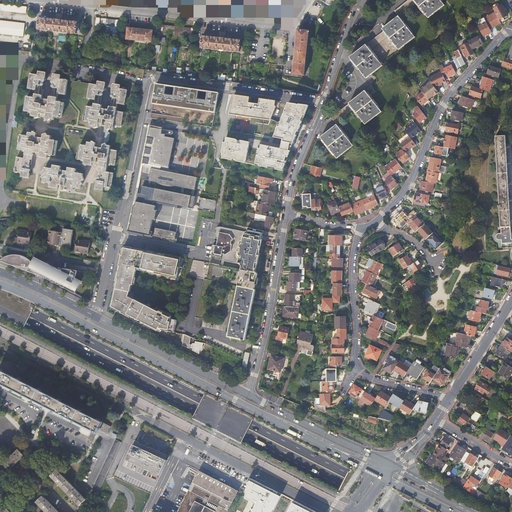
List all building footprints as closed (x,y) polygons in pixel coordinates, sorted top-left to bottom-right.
[(137,0),(266,14),(267,10),(284,12),(285,0),(137,0)] [(428,18),(444,6),(439,0),(407,0),(393,11),(397,16),(381,29),(383,31),(349,58),(366,79),(400,52),(398,51),(414,38),(398,17),(416,3),(428,18)] [(26,7),(0,4),(0,10),(25,13),(26,7)] [(493,10),(495,13),(498,21),(506,17),(504,12),(503,12),(500,6),(493,10)] [(499,23),(498,21),(495,13),(486,17),(488,20),(485,21),(489,29),(499,23)] [(39,19),(38,19),(37,27),(38,27),(38,29),(77,33),(77,31),(78,31),(79,24),(78,24),(78,22),(39,18),(39,19)] [(120,20),(107,19),(107,26),(119,27),(120,20)] [(484,38),(491,34),(489,29),(485,21),(484,19),(479,21),(481,25),(478,27),(484,38)] [(24,23),(0,20),(0,33),(23,36),(24,23)] [(195,28),(162,25),(161,33),(194,37),(195,28)] [(153,30),(128,28),(127,39),(152,41),(153,30)] [(296,51),(307,52),(309,30),(298,29),(298,38),(297,38),(296,40),(296,42),(297,42),(296,51)] [(241,40),(203,36),(203,37),(202,37),(201,45),(202,45),(202,47),(240,51),(240,49),(242,49),(242,42),(241,42),(241,40)] [(479,37),(467,42),(468,43),(471,50),(482,44),(479,37)] [(466,58),(473,54),(471,50),(468,43),(460,47),(466,58)] [(307,52),(296,51),(295,59),(294,60),(294,62),(294,64),(295,64),(293,73),(304,75),(307,52)] [(457,59),(450,63),(451,65),(455,72),(458,71),(457,68),(464,64),(458,51),(454,53),(457,59)] [(110,57),(109,64),(117,65),(118,58),(110,57)] [(511,60),(508,59),(505,58),(502,67),(511,69),(511,60)] [(438,67),(441,72),(443,76),(446,74),(448,77),(455,74),(455,72),(451,65),(444,69),(442,66),(441,66),(440,66),(439,66),(438,67)] [(498,78),(501,70),(489,66),(486,74),(498,78)] [(39,80),(40,81),(42,72),(38,71),(37,75),(30,74),(28,89),(35,90),(34,97),(26,96),(24,111),(31,112),(31,116),(35,117),(35,118),(38,117),(39,116),(46,117),(45,118),(48,121),(49,119),(53,120),(54,116),(61,117),(64,102),(56,101),(57,94),(65,95),(67,80),(60,79),(60,75),(56,74),(55,83),(56,83),(56,86),(55,85),(53,97),(51,96),(49,97),(48,100),(41,98),(43,91),(41,88),(42,86),(41,86),(41,85),(40,85),(40,84),(41,83),(39,83),(39,80)] [(441,72),(427,79),(429,82),(434,87),(445,81),(443,76),(441,72)] [(483,77),(479,89),(483,90),(488,92),(492,80),(483,77)] [(99,90),(100,90),(101,82),(98,81),(97,85),(90,83),(87,98),(94,100),(93,107),(86,106),(83,121),(91,122),(90,126),(94,127),(94,129),(98,127),(98,126),(105,127),(105,129),(107,131),(109,129),(113,130),(113,126),(121,127),(123,112),(116,111),(117,103),(124,105),(127,90),(119,88),(120,85),(116,84),(115,93),(116,93),(115,95),(114,95),(112,106),(110,106),(109,106),(108,110),(101,108),(101,105),(100,104),(98,104),(100,93),(98,92),(99,90)] [(434,96),(438,93),(434,87),(429,82),(420,89),(422,93),(428,100),(434,95),(434,96)] [(165,85),(156,83),(152,103),(214,112),(218,93),(208,91),(206,101),(198,99),(198,98),(197,98),(198,90),(175,86),(174,95),(173,95),(173,96),(164,95),(165,85)] [(354,111),(365,125),(381,112),(369,97),(375,92),(371,86),(331,118),(335,124),(352,111),(354,111)] [(479,99),(483,90),(479,89),(472,87),(469,95),(479,99)] [(423,106),(429,102),(428,100),(422,93),(415,98),(421,106),(422,105),(423,106)] [(250,97),(231,94),(227,116),(270,121),(276,103),(259,100),(258,106),(249,104),(250,97)] [(471,108),(473,100),(462,96),(459,105),(471,108)] [(309,106),(287,104),(272,139),(282,142),(289,144),(293,145),(309,106)] [(419,123),(426,118),(420,110),(413,115),(419,123)] [(462,122),(463,114),(451,111),(450,117),(451,117),(451,120),(462,122)] [(409,136),(410,139),(420,131),(414,123),(404,131),(409,136)] [(457,134),(459,125),(447,123),(446,132),(457,134)] [(336,125),(320,138),(336,159),(353,146),(336,125)] [(135,192),(127,232),(130,233),(136,203),(137,198),(141,174),(148,133),(148,132),(148,131),(149,130),(150,129),(152,128),(153,128),(154,129),(160,129),(160,128),(146,126),(135,192)] [(144,175),(143,181),(148,182),(150,182),(156,183),(158,185),(160,186),(162,187),(165,187),(168,187),(171,187),(173,187),(181,188),(183,189),(191,190),(194,191),(196,178),(160,171),(160,168),(167,169),(168,165),(170,165),(171,159),(169,159),(170,156),(173,156),(174,151),(170,150),(171,147),(175,148),(175,143),(172,142),(172,139),(163,137),(163,135),(167,136),(168,135),(169,135),(170,134),(171,133),(171,131),(160,129),(154,129),(153,128),(152,128),(150,129),(149,130),(148,131),(148,132),(148,133),(141,174),(144,175)] [(28,136),(20,135),(18,150),(25,151),(25,155),(24,155),(24,158),(17,157),(15,167),(14,168),(14,170),(15,170),(14,172),(15,172),(15,173),(18,173),(18,172),(22,173),(21,177),(29,178),(30,169),(28,169),(25,168),(26,166),(28,167),(27,166),(28,165),(28,164),(29,164),(30,164),(30,165),(31,165),(33,152),(40,153),(39,157),(40,157),(40,158),(42,158),(42,157),(43,157),(43,158),(46,159),(46,158),(47,158),(48,154),(55,156),(58,141),(50,140),(51,136),(47,135),(46,133),(43,135),(43,136),(36,135),(36,133),(33,131),(32,133),(28,132),(28,136)] [(501,227),(510,227),(510,221),(510,218),(506,134),(496,135),(499,205),(498,206),(498,207),(500,207),(501,227)] [(411,147),(411,148),(415,145),(410,139),(409,136),(399,144),(403,149),(405,152),(411,147)] [(444,144),(444,148),(448,149),(454,150),(457,138),(446,136),(445,140),(444,140),(444,144)] [(237,141),(225,139),(224,143),(222,143),(220,154),(222,154),(221,160),(231,162),(231,160),(237,161),(236,162),(244,164),(248,143),(239,142),(239,145),(236,144),(237,141)] [(100,163),(97,176),(98,176),(99,175),(99,176),(100,176),(101,177),(100,178),(100,179),(102,179),(102,181),(99,180),(99,181),(97,180),(95,189),(103,190),(104,187),(107,187),(107,188),(110,188),(110,187),(111,188),(113,173),(106,172),(106,171),(107,171),(107,169),(106,169),(107,164),(115,165),(117,150),(110,149),(110,146),(106,145),(106,143),(103,144),(102,146),(95,144),(95,143),(93,141),(91,143),(88,142),(87,146),(80,144),(77,159),(85,160),(84,164),(85,164),(85,165),(87,165),(88,165),(89,165),(88,165),(91,166),(91,165),(92,165),(92,162),(100,163)] [(289,144),(282,142),(280,150),(288,151),(289,144)] [(283,173),(290,152),(288,151),(280,150),(260,146),(259,150),(257,150),(254,166),(258,165),(258,167),(267,169),(268,166),(276,169),(275,171),(283,173)] [(447,157),(448,149),(444,148),(435,146),(434,154),(447,157)] [(396,154),(403,164),(410,158),(406,152),(405,152),(403,149),(396,154)] [(438,172),(441,160),(431,158),(428,170),(438,172)] [(402,167),(396,160),(388,165),(389,166),(385,169),(388,172),(391,175),(402,167)] [(83,184),(82,181),(84,180),(82,175),(83,174),(75,172),(76,168),(68,167),(68,171),(61,170),(61,166),(54,165),(53,169),(46,167),(45,169),(42,173),(44,175),(42,177),(44,179),(43,182),(50,184),(50,187),(54,188),(58,188),(58,185),(65,186),(65,190),(72,191),(73,187),(80,189),(81,185),(83,184)] [(322,168),(312,166),(311,174),(320,177),(322,168)] [(438,172),(428,170),(426,182),(434,184),(435,184),(438,172)] [(383,177),(391,190),(398,184),(391,175),(388,172),(383,177)] [(257,181),(257,183),(261,184),(260,187),(268,189),(269,182),(272,183),(273,179),(258,176),(258,179),(257,181)] [(428,192),(432,192),(434,184),(426,182),(422,181),(420,190),(425,191),(428,192)] [(269,203),(274,205),(275,200),(274,199),(275,192),(254,188),(245,186),(244,186),(243,190),(249,191),(249,192),(264,195),(263,202),(269,203)] [(389,197),(384,186),(376,189),(381,201),(389,197)] [(167,202),(168,192),(149,188),(147,188),(142,187),(139,203),(136,203),(130,233),(130,235),(175,244),(177,233),(155,229),(154,235),(150,234),(155,206),(154,206),(154,204),(154,200),(167,202)] [(154,200),(154,204),(181,209),(181,207),(193,209),(195,197),(193,197),(190,196),(183,195),(182,195),(181,194),(168,192),(167,202),(154,200)] [(429,196),(415,193),(414,202),(422,203),(422,207),(428,208),(429,204),(427,204),(429,196)] [(307,207),(307,208),(312,208),(311,200),(311,194),(302,194),(303,207),(307,207)] [(378,204),(374,195),(362,201),(366,209),(378,204)] [(217,201),(199,198),(196,210),(215,214),(217,201)] [(312,208),(312,210),(321,210),(321,200),(311,200),(312,208)] [(256,214),(268,216),(269,212),(268,211),(269,203),(263,202),(259,201),(257,207),(256,214)] [(327,204),(332,215),(340,211),(338,207),(336,201),(327,204)] [(366,209),(362,201),(351,206),(354,211),(355,214),(366,209)] [(340,211),(342,216),(354,211),(351,206),(350,202),(338,207),(340,211)] [(402,211),(395,218),(403,227),(408,222),(415,216),(416,214),(413,211),(407,216),(402,211)] [(273,222),(274,218),(272,217),(268,216),(256,214),(248,212),(247,216),(255,218),(254,220),(259,221),(259,219),(266,221),(265,227),(270,228),(272,222),(273,222)] [(415,216),(408,222),(416,232),(417,230),(424,224),(425,223),(421,220),(420,221),(415,216)] [(426,240),(432,234),(424,224),(417,230),(426,240)] [(498,240),(501,240),(502,248),(511,247),(511,243),(511,226),(510,227),(501,227),(498,227),(498,230),(501,229),(501,234),(498,234),(497,234),(496,235),(496,236),(496,237),(496,238),(496,239),(497,239),(497,240),(498,240)] [(217,228),(217,229),(220,229),(218,239),(215,239),(211,259),(225,261),(239,264),(242,265),(243,267),(242,270),(257,273),(257,272),(256,272),(263,232),(263,231),(248,228),(248,229),(247,233),(220,227),(217,228)] [(296,229),(294,239),(309,242),(311,236),(307,236),(308,231),(296,229)] [(31,233),(19,230),(17,242),(21,243),(21,242),(30,243),(31,233)] [(47,243),(58,245),(61,232),(50,230),(48,239),(47,239),(47,243)] [(432,234),(426,240),(435,250),(443,243),(433,233),(432,234)] [(340,246),(341,246),(342,236),(329,236),(329,246),(340,246)] [(89,242),(76,240),(74,251),(83,252),(83,253),(87,254),(89,242)] [(384,248),(380,241),(368,249),(372,256),(384,248)] [(393,257),(403,251),(398,243),(389,249),(393,257)] [(330,252),(330,258),(332,258),(339,258),(340,246),(329,246),(327,246),(327,252),(330,252)] [(163,254),(129,247),(127,249),(133,250),(133,251),(152,255),(152,254),(162,256),(163,254)] [(181,263),(182,258),(163,254),(162,256),(152,254),(152,255),(133,251),(133,250),(127,249),(125,250),(124,254),(123,253),(123,254),(121,262),(120,267),(121,267),(119,275),(118,275),(117,278),(116,282),(118,282),(116,289),(130,292),(132,286),(133,286),(137,269),(148,271),(156,273),(155,274),(172,277),(173,277),(178,278),(180,268),(178,268),(179,263),(181,263)] [(299,257),(302,257),(302,249),(293,249),(293,252),(292,252),(292,257),(299,257)] [(48,265),(45,263),(46,262),(35,257),(32,262),(32,261),(31,260),(30,259),(28,258),(27,257),(26,257),(24,256),(23,255),(21,255),(20,255),(18,254),(17,254),(15,254),(14,254),(12,255),(11,255),(9,255),(8,256),(6,256),(5,257),(4,258),(3,259),(1,260),(0,261),(10,265),(34,269),(44,274),(43,277),(44,276),(45,277),(45,278),(75,294),(82,281),(83,276),(84,272),(61,268),(60,271),(51,266),(48,265)] [(407,255),(399,261),(404,269),(410,265),(413,264),(407,255)] [(300,260),(299,260),(299,257),(292,257),(290,257),(290,266),(289,266),(300,266),(299,266),(299,262),(300,261),(300,260)] [(332,267),(342,267),(343,259),(339,258),(332,258),(332,267)] [(367,271),(377,275),(382,264),(376,262),(370,259),(364,270),(367,271)] [(192,260),(188,276),(205,279),(207,280),(210,264),(192,260)] [(413,264),(410,265),(414,272),(422,267),(417,260),(413,264)] [(10,265),(43,277),(44,274),(34,269),(10,265)] [(510,268),(497,265),(496,270),(498,270),(497,274),(508,277),(510,268)] [(257,273),(242,270),(239,286),(256,290),(259,274),(257,273)] [(302,273),(290,273),(289,282),(296,282),(304,282),(304,270),(302,270),(302,273)] [(342,271),(332,271),(332,283),(333,283),(342,284),(342,271)] [(377,275),(367,271),(362,283),(367,285),(371,287),(377,275)] [(507,280),(493,277),(491,286),(503,288),(504,284),(506,284),(507,280)] [(407,282),(405,283),(412,294),(420,288),(413,278),(407,282)] [(193,327),(200,329),(211,281),(207,280),(205,279),(193,327)] [(289,282),(288,282),(287,287),(286,287),(286,291),(296,291),(296,282),(289,282)] [(333,296),(342,296),(342,284),(333,283),(333,296)] [(363,293),(376,299),(380,291),(371,287),(367,285),(363,293)] [(244,340),(245,340),(256,290),(239,286),(228,336),(242,339),(241,341),(244,341),(244,340)] [(494,290),(485,288),(483,297),(492,299),(494,290)] [(130,292),(116,289),(117,290),(116,293),(113,293),(111,303),(110,308),(121,314),(121,313),(130,318),(130,319),(151,329),(151,328),(157,332),(157,331),(161,332),(161,330),(169,332),(174,333),(175,332),(175,331),(177,321),(171,319),(172,317),(159,310),(159,311),(155,309),(154,311),(146,306),(146,305),(132,298),(132,300),(129,298),(130,292),(130,293),(130,292)] [(299,307),(300,307),(301,295),(286,294),(285,307),(299,307)] [(332,299),(322,299),(322,310),(332,311),(332,299)] [(380,305),(370,300),(365,312),(374,316),(375,316),(380,305)] [(481,313),(486,314),(487,310),(489,302),(481,300),(479,307),(478,307),(476,312),(481,313)] [(298,318),(298,314),(299,307),(285,307),(284,316),(298,318)] [(469,320),(479,322),(481,313),(476,312),(472,311),(469,320)] [(370,328),(379,332),(384,320),(375,316),(374,316),(372,319),(371,319),(369,323),(370,324),(369,327),(370,328)] [(346,318),(335,317),(335,329),(337,329),(346,329),(346,318)] [(476,328),(467,325),(466,328),(464,334),(470,336),(474,337),(476,328)] [(282,338),(287,339),(289,328),(280,327),(279,333),(277,333),(276,339),(282,340),(282,338)] [(366,335),(376,340),(380,332),(379,332),(370,328),(366,335)] [(344,339),(344,336),(346,336),(346,329),(337,329),(337,339),(332,339),(332,344),(344,344),(344,339)] [(310,332),(306,331),(305,333),(300,332),(298,342),(299,342),(297,349),(301,350),(301,349),(305,350),(305,349),(308,350),(306,355),(312,356),(314,346),(309,345),(310,343),(311,344),(313,335),(310,335),(310,332)] [(458,346),(467,348),(470,336),(464,334),(461,334),(458,333),(456,345),(458,346)] [(191,337),(185,334),(182,345),(189,349),(189,348),(193,349),(192,350),(199,354),(201,354),(203,343),(196,341),(195,344),(194,344),(193,344),(192,344),(192,345),(189,345),(191,337)] [(502,346),(510,351),(511,352),(511,351),(511,340),(507,337),(502,346)] [(456,345),(448,343),(445,356),(447,356),(455,358),(458,346),(456,345)] [(332,353),(344,353),(344,344),(332,344),(332,353)] [(396,344),(392,350),(395,352),(398,348),(400,349),(403,345),(396,344)] [(510,351),(502,346),(501,345),(496,353),(505,359),(510,351)] [(366,355),(370,357),(370,358),(377,361),(379,356),(381,354),(380,353),(381,351),(373,347),(371,351),(368,349),(366,355)] [(280,372),(283,358),(270,355),(269,359),(270,359),(268,369),(280,372)] [(336,369),(337,369),(337,367),(338,367),(338,365),(341,365),(341,357),(330,357),(330,369),(336,369)] [(394,371),(399,363),(389,357),(386,362),(387,363),(383,369),(392,374),(394,371)] [(399,363),(394,371),(404,377),(408,372),(410,368),(400,362),(399,363)] [(419,378),(425,368),(422,366),(419,364),(416,362),(414,362),(410,368),(408,372),(414,375),(413,377),(415,378),(416,377),(419,378)] [(511,366),(505,362),(498,373),(508,379),(510,375),(511,372),(511,366)] [(430,369),(424,378),(430,383),(433,379),(439,369),(434,366),(432,370),(430,369)] [(494,371),(486,366),(482,374),(489,378),(494,371)] [(0,369),(0,382),(98,433),(99,430),(108,434),(111,427),(0,369)] [(334,382),(336,382),(336,369),(330,369),(326,369),(326,374),(322,374),(322,382),(334,382)] [(445,369),(443,371),(439,369),(433,379),(442,385),(450,373),(445,369)] [(488,385),(480,380),(475,389),(483,393),(485,391),(488,393),(490,389),(486,388),(488,385)] [(334,382),(322,382),(322,391),(334,391),(334,382)] [(354,385),(349,393),(360,400),(365,392),(354,385)] [(491,417),(498,407),(481,396),(473,391),(472,390),(469,395),(481,402),(490,407),(486,414),(491,417)] [(376,399),(375,400),(386,407),(389,401),(391,398),(380,391),(376,399)] [(362,405),(364,402),(371,406),(375,400),(376,399),(365,392),(360,400),(358,402),(362,405)] [(400,408),(404,401),(397,396),(398,394),(395,392),(391,398),(389,401),(400,408)] [(297,397),(288,394),(286,399),(295,403),(297,397)] [(330,394),(320,394),(320,399),(315,399),(315,410),(325,410),(325,406),(330,406),(330,394)] [(404,401),(400,408),(410,415),(413,410),(416,406),(405,399),(404,401)] [(430,404),(430,403),(419,401),(416,406),(413,410),(415,411),(416,410),(419,411),(419,412),(420,412),(421,411),(426,412),(427,408),(428,408),(429,404),(430,404)] [(505,420),(507,417),(509,414),(503,409),(501,412),(499,411),(497,410),(494,414),(498,416),(497,418),(500,420),(501,418),(505,420)] [(383,419),(391,421),(394,417),(383,410),(378,418),(383,419)] [(459,420),(466,425),(470,419),(463,414),(459,420)] [(470,419),(466,425),(465,426),(467,427),(475,432),(479,424),(476,422),(478,420),(474,418),(473,420),(470,418),(470,419)] [(494,434),(485,428),(479,438),(482,439),(483,437),(489,441),(494,434)] [(510,435),(500,428),(494,438),(498,441),(501,443),(500,444),(503,447),(505,444),(510,435)] [(445,437),(442,441),(441,444),(447,448),(450,443),(452,444),(456,439),(450,435),(448,438),(445,436),(445,437)] [(511,435),(510,435),(505,444),(506,444),(503,449),(511,455),(511,453),(511,435)] [(97,492),(98,493),(112,464),(122,443),(116,440),(95,484),(100,486),(97,492)] [(150,471),(160,475),(169,456),(135,440),(126,459),(146,469),(144,474),(147,476),(150,471)] [(440,445),(434,455),(442,460),(447,453),(444,452),(446,449),(440,445)] [(460,460),(464,463),(470,453),(466,451),(466,450),(457,445),(450,456),(459,461),(460,460)] [(24,456),(18,450),(3,464),(9,470),(24,456)] [(470,454),(470,453),(464,463),(464,464),(468,466),(469,466),(470,467),(471,465),(472,466),(478,457),(471,453),(470,454)] [(426,462),(440,471),(445,463),(431,454),(426,462)] [(496,481),(501,472),(494,468),(489,475),(493,478),(492,479),(495,480),(494,481),(496,481)] [(57,470),(50,476),(79,506),(86,499),(57,470)] [(228,511),(239,491),(200,470),(178,511),(154,511),(153,511),(152,511),(228,511)] [(507,487),(511,478),(505,474),(499,483),(507,487)] [(468,479),(467,481),(465,484),(463,488),(466,489),(468,485),(470,486),(471,484),(472,485),(474,483),(479,486),(481,482),(476,479),(477,478),(475,477),(475,478),(471,476),(469,480),(468,479)] [(465,484),(467,481),(462,478),(461,480),(459,479),(456,484),(462,487),(465,483),(465,484)] [(251,511),(273,511),(282,495),(250,479),(246,498),(256,503),(251,511)] [(97,496),(98,493),(97,492),(100,486),(95,484),(90,493),(97,496)] [(485,499),(486,498),(487,496),(477,489),(475,491),(473,494),(483,500),(484,501),(485,500),(485,499)] [(58,511),(43,496),(36,502),(45,511),(58,511)] [(315,511),(295,501),(288,511),(315,511)]
